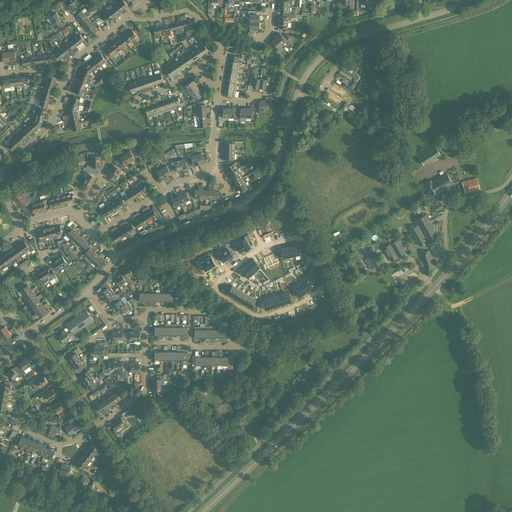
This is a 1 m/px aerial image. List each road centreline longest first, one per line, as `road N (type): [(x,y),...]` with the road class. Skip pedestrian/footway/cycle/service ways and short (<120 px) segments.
road 1 (unclassified): [(189,511),(427,282)]
road 2 (primary): [(202,511),(434,288)]
road 3 (unclassified): [(420,18),(350,39),(316,61),(301,82),(270,176),(242,201)]
road 4 (residential): [(260,246),(303,238),(326,283),(299,307),(262,316),(217,293),(244,258)]
road 5 (track): [(490,511),(480,410),(450,308)]
road 6 (unclassified): [(427,282),(445,252),(447,207),(501,188),(511,176)]
road 7 (unclassified): [(242,201),(117,256)]
road 8 (residential): [(211,169),(96,235)]
road 9 (primary): [(434,288),(511,193)]
